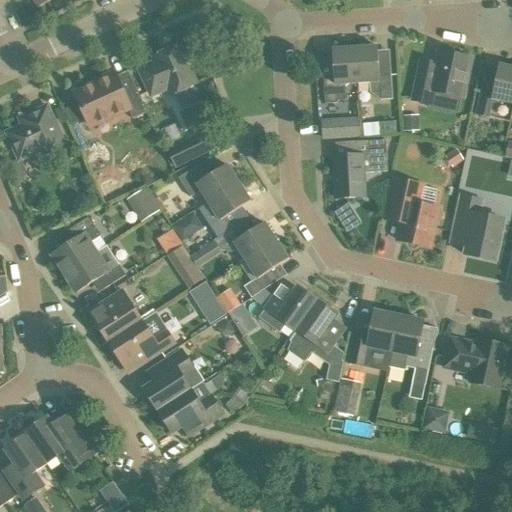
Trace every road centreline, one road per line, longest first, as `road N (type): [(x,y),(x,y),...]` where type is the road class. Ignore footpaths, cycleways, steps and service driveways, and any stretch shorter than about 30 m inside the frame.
road 1 (residential): [(511,297),(340,265),(294,200),(286,19)]
road 2 (residential): [(286,19),(308,25),(482,13)]
road 3 (residential): [(11,64),(153,0)]
road 4 (residential): [(147,458),(101,387),(71,376),(39,377)]
road 5 (residential): [(39,377),(14,237)]
